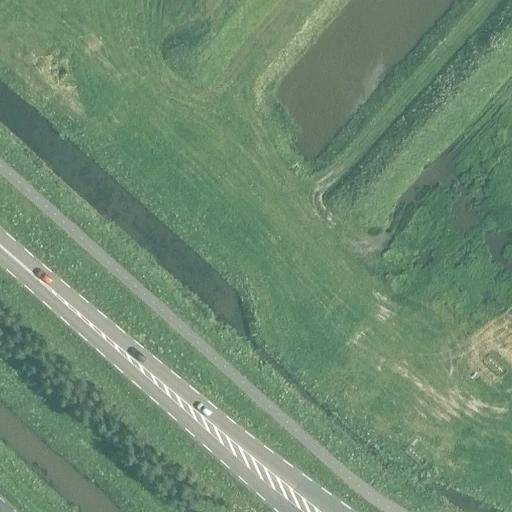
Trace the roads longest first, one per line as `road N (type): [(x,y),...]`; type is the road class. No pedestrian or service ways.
road 1 (secondary): [(340,511),(56,296)]
road 2 (secondary): [(56,296),(68,317),(290,511)]
